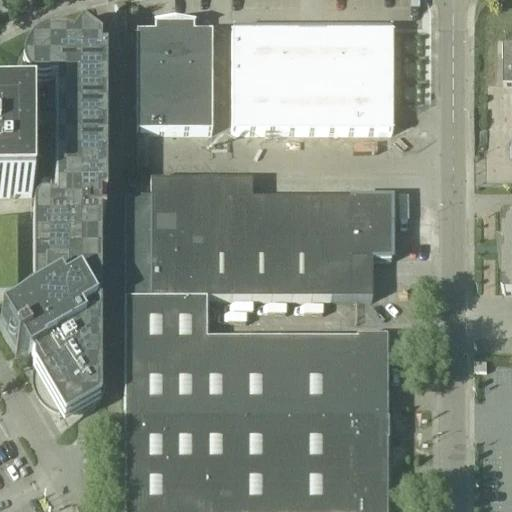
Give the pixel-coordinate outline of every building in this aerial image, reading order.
[(126,11),(124,4),(117,6),(119,13),(126,11)] [(84,29),(76,40),(71,46),(68,45),(65,44),(62,43),(59,42),(56,42),(53,41),(50,42),(46,42),(43,43),(40,45),(38,46),(35,48),(33,50),(30,52),(29,55),(27,58),(26,60),(25,64),(24,67),(23,70),(23,73),(24,76),(24,79),(25,82),(26,84),(27,86),(29,88),(31,90),(33,91),(35,92),(37,92),(40,93),(42,92),(44,92),(47,91),(49,90),(51,89),(55,89),(55,213),(50,213),(49,212),(48,211),(46,210),(45,209),(43,209),(41,209),(40,210),(38,210),(37,211),(36,212),(34,214),(34,215),(33,217),(33,218),(32,298),(35,301),(11,314),(7,307),(7,308),(9,313),(0,317),(0,322),(5,331),(6,331),(19,353),(15,355),(16,356),(19,354),(27,368),(30,366),(32,369),(32,374),(63,429),(99,408),(99,349),(101,349),(101,223),(103,223),(103,221),(99,221),(99,214),(99,210),(99,205),(101,205),(104,205),(104,59),(103,59),(101,59),(99,59),(99,48),(92,42),(95,37),(84,29)] [(136,137),(198,137),(211,137),(211,37),(154,37),(136,37),(136,137)] [(392,37),(231,37),(231,137),(391,137),(392,37)] [(511,47),(503,47),(503,87),(511,87),(511,47)] [(31,198),(31,109),(30,109),(0,108),(0,198),(8,198),(31,198)] [(391,204),(350,204),(350,205),(251,205),(251,186),(150,186),(150,204),(124,204),(124,305),(206,305),(371,305),(371,265),(391,265),(391,204)] [(511,216),(504,217),(502,220),(502,244),(504,246),(504,254),(501,257),(501,293),(505,296),(511,295),(511,216)] [(206,305),(124,305),(124,511),(386,511),(386,447),(387,447),(387,426),(386,426),(386,343),(356,343),(356,345),(206,345),(206,305)]
